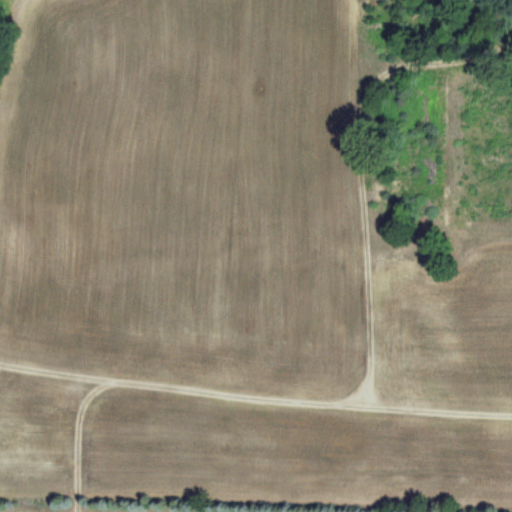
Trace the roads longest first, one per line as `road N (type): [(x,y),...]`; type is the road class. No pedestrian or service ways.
road 1 (track): [(0,359),(511,376)]
road 2 (track): [(123,511),(131,365)]
road 3 (track): [(378,371),(374,511)]
